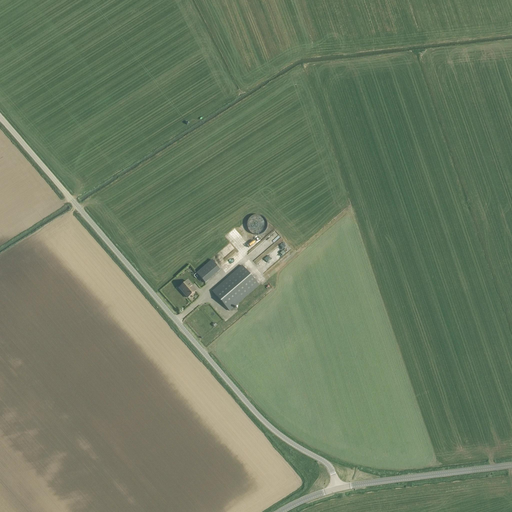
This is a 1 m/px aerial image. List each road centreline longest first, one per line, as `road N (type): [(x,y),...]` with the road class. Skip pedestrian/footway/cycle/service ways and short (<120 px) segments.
road 1 (unclassified): [(338,488),(321,456),(255,412),(0,116)]
road 2 (tertiary): [(338,488),(511,465)]
